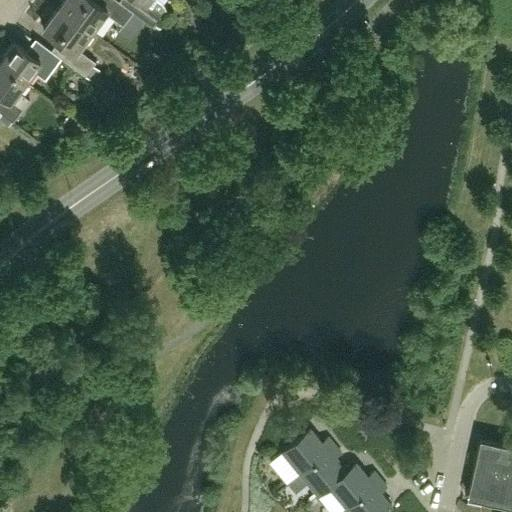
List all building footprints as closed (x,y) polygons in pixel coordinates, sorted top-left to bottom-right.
[(95,0),(63,0),(60,6),(92,30),(105,12),(123,25),(133,11),(128,7),(118,0),(99,0),(98,2),(95,0)] [(133,0),(128,7),(133,11),(153,26),(166,9),(163,3),(165,0),(133,0)] [(59,55),(62,57),(85,75),(95,62),(78,49),(92,30),(60,6),(43,28),(67,45),(59,55)] [(13,40),(0,58),(0,61),(26,81),(33,71),(45,79),(62,57),(59,55),(35,37),(26,50),(13,40)] [(29,99),(19,91),(26,81),(0,61),(0,111),(2,112),(13,121),(29,99)] [(456,313),(464,315),(467,305),(459,302),(456,313)] [(299,471),(335,444),(328,435),(321,441),(310,427),(281,450),(299,471)] [(511,448),(478,441),(468,489),(484,493),(482,499),(511,505),(511,448)] [(327,485),(344,470),(334,457),(341,452),(335,444),(299,471),(317,493),(327,485)] [(345,506),(380,478),(373,470),(366,475),(355,461),(344,470),(327,485),(345,506)] [(380,492),(387,486),(380,478),(345,506),(349,511),(382,511),(391,505),(380,492)] [(315,508),(318,511),(336,511),(338,511),(327,498),(315,508)]
